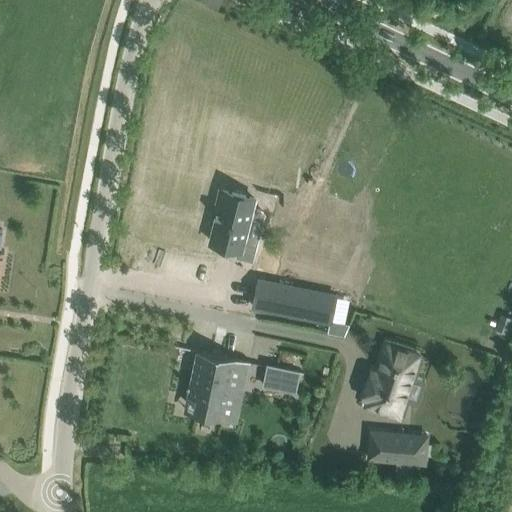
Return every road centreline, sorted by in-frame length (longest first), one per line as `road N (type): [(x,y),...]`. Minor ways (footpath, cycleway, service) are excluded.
road 1 (unclassified): [(59,494),(73,358),(131,64),(152,0)]
road 2 (tertiary): [(511,97),(315,0)]
